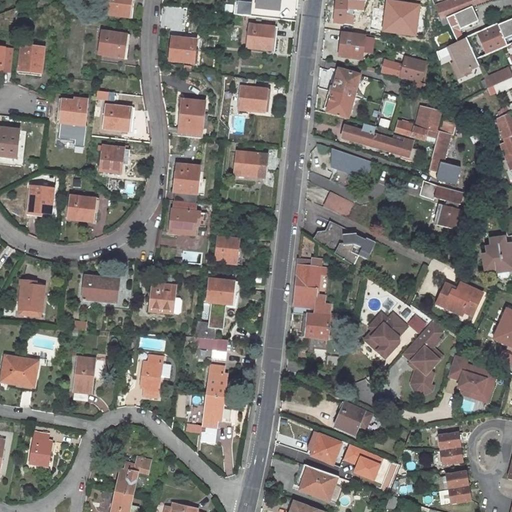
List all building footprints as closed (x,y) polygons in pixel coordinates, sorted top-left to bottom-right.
[(103,0),(101,14),(129,17),(131,0),(103,0)] [(235,12),(252,14),(253,2),(237,0),(235,12)] [(256,0),(256,6),(279,9),(280,0),(256,0)] [(365,7),(365,0),(337,0),(336,17),(347,18),(347,21),(354,22),(355,6),(365,7)] [(421,3),(394,0),(385,0),(381,32),(416,37),(421,3)] [(455,0),(454,1),(454,0),(448,0),(433,6),(439,19),(445,17),(471,7),(486,0),(455,0)] [(479,67),(465,38),(460,30),(478,21),(471,7),(445,17),(457,42),(445,47),(452,63),(458,76),(471,71),(479,67)] [(511,18),(497,25),(503,39),(511,35),(511,18)] [(485,55),(506,45),(503,39),(497,25),(476,34),(485,55)] [(277,30),(248,27),(245,50),(270,53),(271,45),(276,45),(277,30)] [(100,31),(97,54),(126,57),(128,34),(100,31)] [(362,58),(365,36),(344,32),(341,54),(362,58)] [(169,40),(167,62),(195,66),(197,53),(194,53),(195,43),(169,40)] [(21,46),(18,73),(41,76),(44,48),(21,46)] [(405,56),(403,64),(400,78),(422,84),(428,61),(405,56)] [(400,78),(403,64),(385,59),(381,74),(400,78)] [(452,63),(449,64),(457,80),(472,73),(471,71),(458,76),(452,63)] [(349,118),(362,74),(340,68),(329,112),(349,118)] [(511,72),(510,68),(488,78),(491,85),(495,84),(511,76),(511,72)] [(498,91),(511,85),(511,76),(495,84),(498,91)] [(238,91),(236,112),(263,115),(266,94),(250,92),(251,83),(232,80),(231,90),(238,91)] [(98,90),(98,98),(109,99),(110,91),(98,90)] [(58,114),(57,124),(82,127),(85,102),(72,100),(72,102),(60,101),(58,114)] [(198,142),(202,106),(180,103),(175,140),(198,142)] [(131,110),(104,107),(101,131),(126,133),(127,124),(130,124),(131,110)] [(436,140),(442,114),(423,109),(418,127),(399,122),(396,132),(425,141),(426,138),(436,140)] [(511,112),(496,119),(509,155),(511,154),(511,112)] [(439,179),(456,183),(461,167),(445,163),(452,135),(454,135),(457,124),(443,120),(432,168),(442,171),(439,179)] [(372,124),(371,125),(369,132),(346,125),(343,136),(372,145),(377,126),(372,124)] [(410,156),(414,142),(393,136),(393,139),(380,135),(382,128),(383,127),(377,126),(372,145),(410,156)] [(0,156),(14,159),(17,132),(0,129),(0,156)] [(101,148),(98,172),(119,175),(121,165),(125,166),(127,151),(101,148)] [(352,171),(369,178),(374,163),(332,149),(332,168),(351,175),(352,171)] [(236,154),(233,178),(262,182),(264,168),(266,166),(266,159),(265,158),(236,154)] [(175,168),(172,196),(173,196),(172,204),(195,207),(200,172),(175,168)] [(464,201),(466,189),(427,179),(423,195),(438,198),(439,195),(451,198),(450,203),(446,202),(441,222),(462,227),(466,207),(461,206),(462,200),(464,201)] [(28,189),(25,216),(40,218),(41,215),(48,215),(51,192),(28,189)] [(324,207),(350,219),(356,204),(331,192),(324,207)] [(69,198),(66,221),(90,223),(91,214),(95,214),(97,201),(69,198)] [(169,211),(167,235),(192,238),(193,230),(196,230),(198,215),(194,215),(195,207),(172,204),(171,211),(169,211)] [(362,238),(362,236),(335,222),(328,231),(321,232),(316,239),(354,266),(360,257),(371,263),(381,246),(372,242),(371,243),(362,238)] [(493,271),(511,269),(511,242),(507,243),(506,235),(490,237),(490,246),(484,246),(485,255),(481,255),(482,269),(492,268),(493,271)] [(237,243),(216,240),(213,263),(223,264),(223,266),(239,268),(241,252),(236,251),(237,243)] [(318,304),(323,260),(314,259),(314,262),(311,261),(310,266),(302,265),(299,265),(294,313),(309,315),(338,319),(338,316),(331,315),(332,306),(326,306),(318,304)] [(82,278),(79,301),(113,306),(115,289),(110,288),(111,283),(111,282),(82,278)] [(474,318),(486,292),(461,281),(459,287),(447,282),(436,305),(463,317),(465,313),(474,318)] [(193,323),(191,339),(212,341),(213,328),(221,328),(224,307),(229,308),(230,299),(233,300),(234,286),(207,282),(204,305),(208,305),(205,325),(193,323)] [(150,287),(146,314),(170,317),(173,290),(150,287)] [(30,290),(17,288),(14,311),(15,311),(15,317),(35,319),(36,314),(38,315),(40,290),(30,290)] [(326,306),(327,296),(319,295),(318,304),(326,306)] [(511,310),(504,307),(490,339),(511,348),(511,310)] [(401,337),(410,326),(395,314),(390,320),(384,314),(372,328),(376,331),(372,336),(374,338),(370,343),(381,352),(385,347),(393,354),(403,343),(402,338),(401,337)] [(312,349),(334,352),(339,320),(338,319),(309,315),(306,337),(311,338),(309,351),(312,351),(312,349)] [(412,325),(419,332),(427,324),(421,317),(412,325)] [(436,320),(423,335),(407,353),(415,361),(423,368),(419,383),(422,389),(427,390),(433,388),(434,384),(437,373),(434,369),(442,360),(432,351),(436,347),(443,338),(441,335),(438,333),(444,326),(436,320)] [(448,328),(444,326),(438,333),(441,335),(448,328)] [(212,341),(191,339),(190,342),(195,343),(195,348),(209,350),(207,359),(222,362),(225,342),(212,341)] [(385,347),(381,352),(389,359),(393,354),(385,347)] [(442,360),(446,356),(436,347),(432,351),(442,360)] [(511,364),(511,356),(502,350),(494,362),(508,371),(511,364)] [(40,359),(3,354),(0,373),(0,383),(36,389),(40,359)] [(491,369),(469,363),(470,358),(458,355),(452,376),(464,379),(468,380),(465,388),(465,390),(467,394),(483,399),(485,393),(493,395),(498,380),(489,378),(491,369)] [(139,396),(154,398),(157,381),(165,382),(168,369),(160,368),(161,361),(144,358),(142,365),(140,364),(136,387),(141,388),(139,396)] [(91,362),(74,360),(70,395),(72,395),(71,401),(84,403),(85,396),(86,396),(91,362)] [(423,368),(415,361),(413,364),(419,370),(415,383),(419,391),(428,394),(436,390),(437,385),(434,384),(433,388),(427,390),(422,389),(419,383),(423,368)] [(219,399),(223,375),(219,375),(221,368),(208,366),(202,397),(219,399)] [(491,369),(489,378),(498,380),(499,377),(495,370),(491,369)] [(485,393),(483,399),(491,401),(493,395),(485,393)] [(202,397),(197,424),(211,427),(212,422),(215,422),(219,399),(202,397)] [(374,415),(367,412),(345,402),(339,416),(342,416),(338,426),(357,434),(362,425),(368,428),(374,415)] [(211,427),(197,424),(196,432),(209,435),(211,427)] [(36,431),(30,462),(49,466),(54,440),(47,438),(48,434),(36,431)] [(196,432),(194,441),(207,444),(209,435),(196,432)] [(332,461),(340,442),(318,432),(311,453),(332,461)] [(467,463),(463,434),(442,436),(446,466),(467,463)] [(148,464),(134,461),(133,468),(122,466),(121,472),(117,471),(112,496),(130,499),(135,475),(145,477),(148,464)] [(302,489),(332,499),(341,476),(311,465),(302,489)] [(472,503),(469,474),(447,477),(451,506),(472,503)] [(390,505),(396,508),(400,497),(393,495),(390,505)] [(130,499),(112,496),(108,511),(136,511),(137,510),(128,508),(130,499)] [(294,498),(292,504),(299,507),(301,501),(294,498)] [(323,511),(324,509),(301,501),(299,507),(292,504),(288,511),(323,511)]
